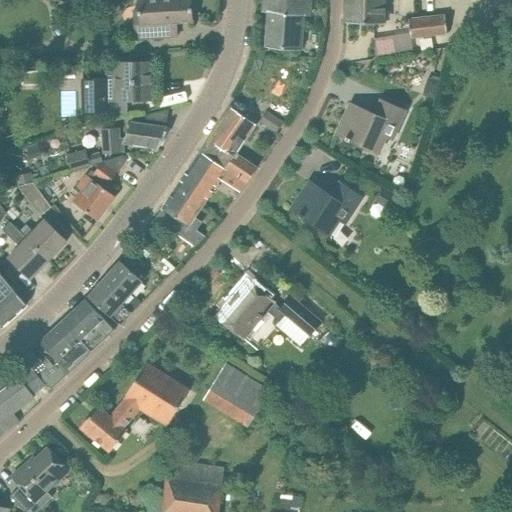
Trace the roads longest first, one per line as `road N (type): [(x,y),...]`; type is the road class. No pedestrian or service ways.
road 1 (unclassified): [(0,453),(149,313),(229,222),(320,83),(334,0)]
road 2 (tertiary): [(0,349),(105,247),(189,134),(221,76),(236,0)]
